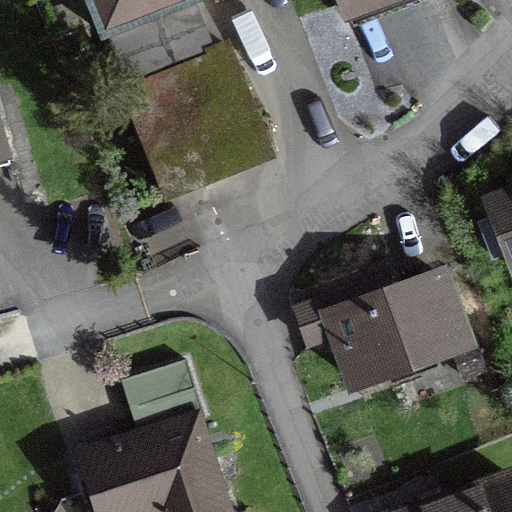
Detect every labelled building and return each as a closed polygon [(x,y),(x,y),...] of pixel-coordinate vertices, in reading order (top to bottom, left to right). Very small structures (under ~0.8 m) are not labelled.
[(124,87),(120,89),(164,199),(267,159),(223,48),(210,53),(190,3),(196,0),(85,0),(100,38),(104,36),(124,87)] [(335,0),(341,16),(383,0),(335,0)] [(511,271),(511,186),(510,187),(511,192),(511,195),(483,207),(509,272),(511,271)] [(436,277),(385,295),(381,282),(323,303),(353,386),(412,364),(430,411),(472,396),(455,349),(462,346),(436,277)] [(182,363),(125,381),(144,438),(79,459),(96,511),(217,511),(189,423),(201,419),(182,363)] [(511,511),(511,492),(507,478),(415,511),(511,511)]
